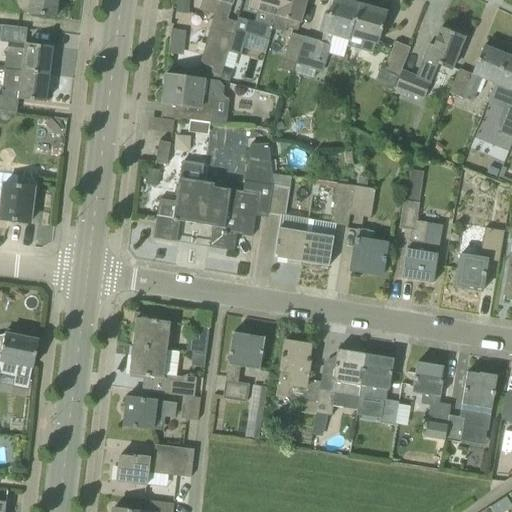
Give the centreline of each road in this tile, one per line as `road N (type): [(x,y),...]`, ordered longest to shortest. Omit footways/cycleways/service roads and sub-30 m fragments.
road 1 (residential): [(511,342),(86,274)]
road 2 (tertiary): [(86,274),(121,0)]
road 3 (tertiary): [(59,511),(86,274)]
